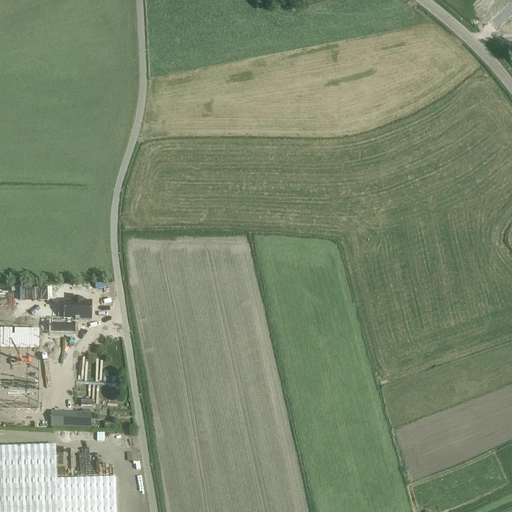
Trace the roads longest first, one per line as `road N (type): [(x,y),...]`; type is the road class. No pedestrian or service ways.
road 1 (unclassified): [(139,0),(143,86),(113,236),(153,511)]
road 2 (tertiary): [(420,0),(511,90)]
